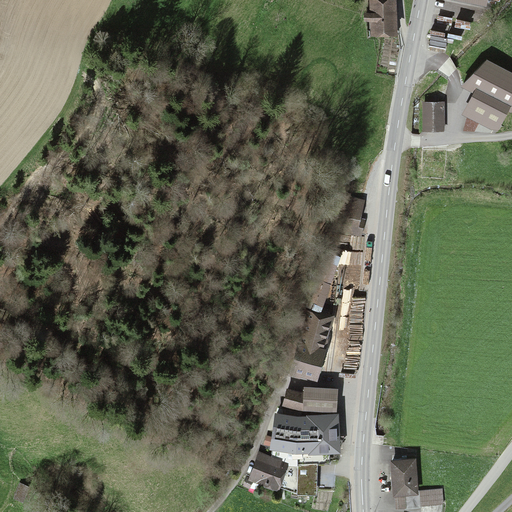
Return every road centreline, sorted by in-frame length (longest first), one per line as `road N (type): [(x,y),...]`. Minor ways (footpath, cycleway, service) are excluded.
road 1 (secondary): [(421,0),(366,388)]
road 2 (unclassified): [(214,511),(249,464),(291,380),(366,388)]
road 3 (secondary): [(366,388),(361,511)]
